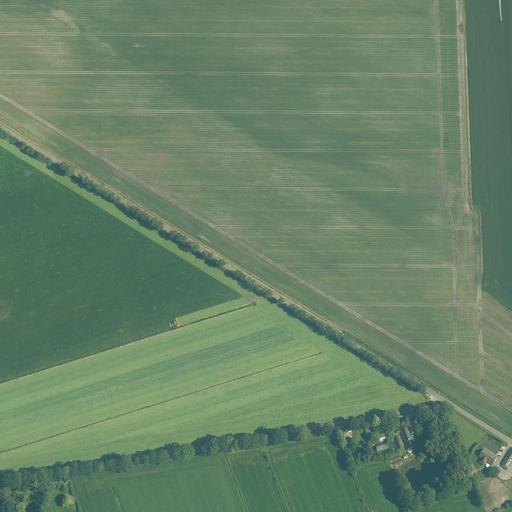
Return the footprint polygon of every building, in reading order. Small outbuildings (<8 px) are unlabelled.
[(408,428),(400,431),(407,450),(414,448),(409,433),(410,432),(408,428)] [(347,432),(340,435),(347,451),(353,448),(347,432)] [(376,446),(377,451),(387,448),(385,441),(389,439),(390,442),(393,441),(390,432),(378,436),(381,444),(376,446)] [(403,449),(402,447),(398,437),(394,439),(398,450),(403,449)] [(479,457),(482,459),(479,463),(484,466),(487,462),(492,466),(498,458),(488,452),(484,450),(479,457)] [(502,464),(508,469),(511,464),(511,452),(511,451),(502,464)]
